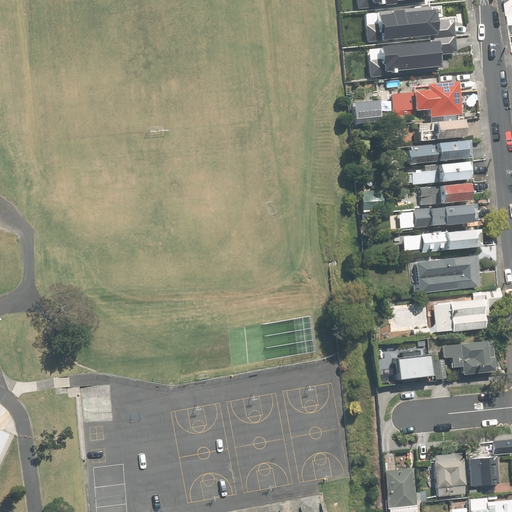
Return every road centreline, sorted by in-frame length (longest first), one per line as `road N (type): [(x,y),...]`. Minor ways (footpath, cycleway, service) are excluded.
road 1 (tertiary): [(511,252),(484,0)]
road 2 (unknown): [(14,404),(62,381),(118,383),(145,398),(164,437)]
